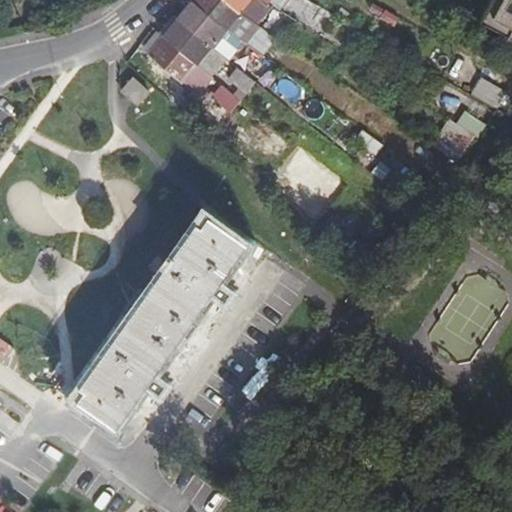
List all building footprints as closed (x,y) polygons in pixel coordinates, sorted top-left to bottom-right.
[(220,0),(191,0),(189,3),(223,30),(237,13),(220,0)] [(220,0),(237,13),(256,26),(266,12),(261,9),(264,4),(257,0),(220,0)] [(223,30),(189,3),(175,20),(209,48),(218,37),(233,49),(239,42),(223,30)] [(270,8),(264,4),(261,9),(266,12),(270,8)] [(392,19),(368,5),(366,7),(379,14),(378,17),(390,23),(392,19)] [(175,20),(161,38),(208,77),(213,81),(228,62),(224,59),(209,48),(175,20)] [(151,40),(156,43),(161,38),(156,33),(151,40)] [(218,37),(209,48),(224,59),(233,49),(218,37)] [(171,95),(180,85),(189,75),(201,85),(208,77),(161,38),(156,43),(145,57),(160,70),(152,78),(171,95)] [(255,83),(237,69),(229,80),(246,94),(255,83)] [(189,75),(180,85),(192,95),(201,85),(189,75)] [(120,90),(134,105),(146,92),(132,78),(120,90)] [(171,95),(152,78),(149,82),(168,97),(171,95)] [(477,81),(469,95),(493,110),(501,95),(477,81)] [(239,102),(221,87),(215,96),(232,110),(239,102)] [(347,93),(342,101),(347,105),(352,97),(347,93)] [(464,114),(455,127),(471,137),(476,141),(485,128),(464,114)] [(455,127),(447,121),(433,143),(456,159),(471,137),(455,127)] [(379,144),(358,129),(350,139),(371,155),(379,144)] [(201,231),(196,227),(148,294),(154,298),(133,326),(128,322),(79,390),(84,393),(78,401),(116,428),(246,246),(209,219),(201,231)]
